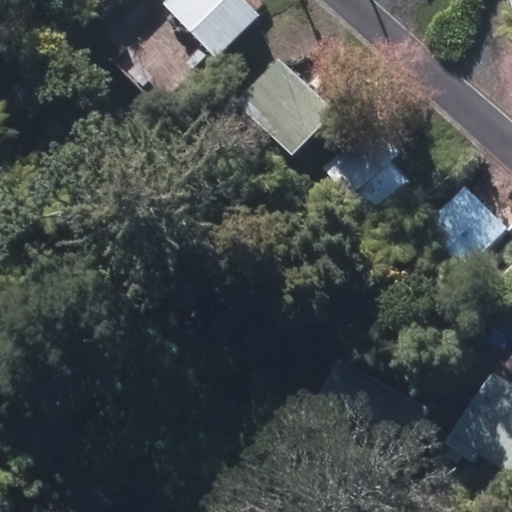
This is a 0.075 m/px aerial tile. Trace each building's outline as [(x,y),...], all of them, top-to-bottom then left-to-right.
[(81,0),(91,9),(99,0),(81,0)] [(216,68),(260,24),(237,0),(170,0),(160,10),(166,15),(153,28),(173,48),(185,36),(216,68)] [(144,34),(107,66),(153,118),(190,86),(144,34)] [(252,116),(295,158),(330,123),(288,81),(252,116)] [(351,199),(371,221),(409,188),(389,165),(399,157),(374,130),(325,173),(349,200),(351,199)] [(510,254),(479,225),(450,255),(480,285),(510,254)] [(389,482),(423,420),(334,372),(300,435),(389,482)] [(511,397),(489,382),(447,444),(511,488),(511,397)]
